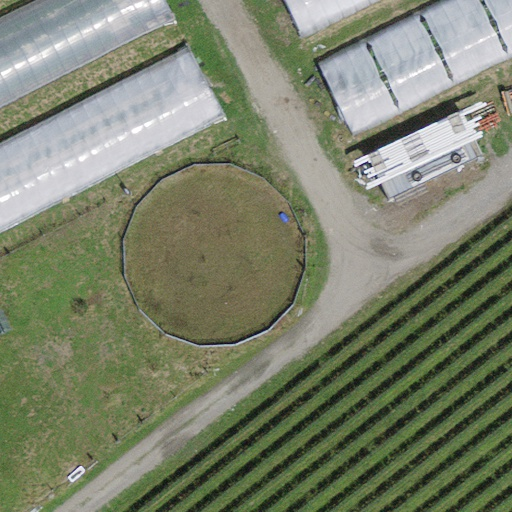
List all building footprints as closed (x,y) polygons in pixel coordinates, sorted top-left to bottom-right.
[(152,0),(48,0),(0,24),(0,106),(165,25),(152,0)] [(373,0),(266,0),(289,43),(373,0)] [(511,52),(511,0),(451,0),(311,71),(345,137),(511,52)] [(177,62),(0,149),(0,230),(209,127),(177,62)] [(465,116),(367,162),(381,191),(478,145),(465,116)]
